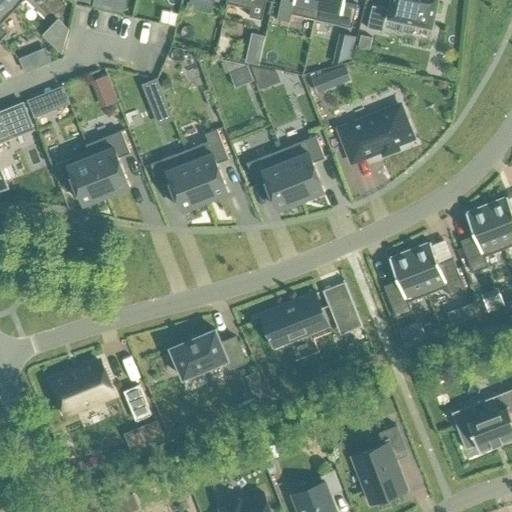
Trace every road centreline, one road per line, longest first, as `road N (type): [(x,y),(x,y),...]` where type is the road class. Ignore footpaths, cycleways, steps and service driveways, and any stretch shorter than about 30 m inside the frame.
road 1 (residential): [(0,353),(345,246),(458,185),(511,125)]
road 2 (unclassified): [(55,511),(0,371)]
